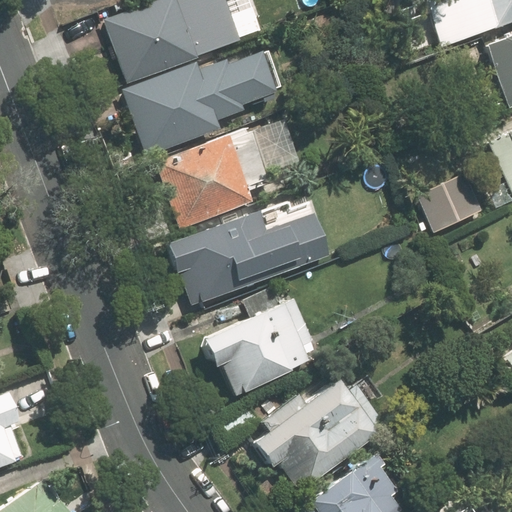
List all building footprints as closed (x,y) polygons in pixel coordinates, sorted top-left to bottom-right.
[(214,0),(155,0),(97,22),(118,80),(229,39),(214,0)] [(511,0),(417,0),(437,48),(511,17),(511,0)] [(502,35),(479,44),(503,104),(511,100),(511,25),(500,30),(502,35)] [(186,60),(116,86),(142,155),(215,128),(210,117),(237,107),(236,102),(272,89),(258,51),(219,66),(217,61),(190,71),(186,60)] [(411,96),(374,110),(384,135),(420,120),(411,96)] [(147,160),(172,227),(241,201),(234,183),(297,160),(279,112),(147,160)] [(511,123),(483,138),(511,197),(511,123)] [(461,169),(411,191),(430,233),(479,211),(461,169)] [(268,203),(163,241),(187,306),(332,254),(316,210),(276,225),(268,203)] [(415,218),(396,203),(381,222),(399,237),(415,218)] [(244,315),(196,336),(208,368),(217,364),(228,394),(304,360),(300,352),(308,349),(286,299),(277,303),(268,285),(237,299),(244,315)] [(511,345),(499,356),(511,372),(511,345)] [(295,489),(379,426),(348,384),(339,391),(330,379),(295,404),(288,395),(253,420),(259,429),(246,439),(266,466),(273,460),(295,489)] [(12,420),(0,390),(0,462),(16,457),(3,423),(12,420)] [(218,441),(252,418),(240,401),(205,421),(218,441)] [(376,469),(380,466),(368,450),(299,505),(304,511),(393,511),(396,510),(389,502),(397,495),(376,469)] [(0,511),(63,511),(53,498),(44,504),(28,483),(0,502),(0,511)] [(475,511),(472,511),(464,501),(448,511),(484,511),(481,508),(475,511)]
